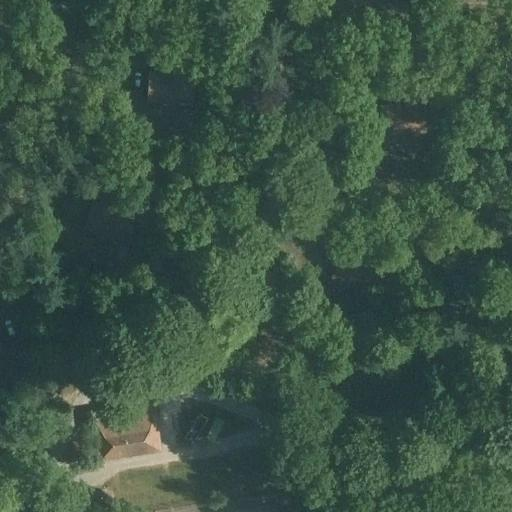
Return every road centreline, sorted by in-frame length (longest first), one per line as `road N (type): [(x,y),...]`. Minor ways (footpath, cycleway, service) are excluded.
road 1 (track): [(42,511),(67,412),(87,385),(270,214),(288,129),(239,0)]
road 2 (track): [(511,390),(0,479)]
